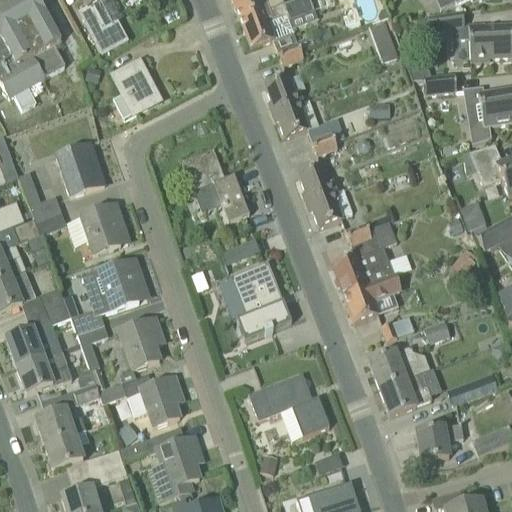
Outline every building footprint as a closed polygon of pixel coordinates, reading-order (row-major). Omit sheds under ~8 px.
[(0,44),(34,109),(35,108),(27,94),(44,85),(31,62),(60,47),(34,0),(30,0),(0,16),(0,44)] [(105,32),(93,10),(111,0),(80,0),(87,13),(79,17),(101,60),(127,46),(117,26),(105,32)] [(229,0),(239,25),(268,14),(283,8),(280,0),(268,0),(262,2),(264,7),(259,8),(256,0),(229,0)] [(288,26),(314,16),(307,0),(305,0),(283,8),(268,14),(239,25),(250,54),(273,46),(265,24),(269,23),(271,27),(287,21),(288,26)] [(510,31),(483,32),(483,30),(463,31),(461,17),(417,24),(418,34),(429,33),(430,38),(454,34),(455,45),(469,45),(470,67),(489,66),(489,64),(511,63),(510,31)] [(368,33),(380,69),(397,63),(384,27),(368,33)] [(0,87),(9,104),(13,101),(21,116),(34,109),(0,44),(0,87)] [(287,53),(292,68),(302,64),(297,49),(287,53)] [(292,68),(287,53),(277,57),(282,72),(292,68)] [(159,106),(139,67),(112,80),(122,100),(113,105),(124,125),(159,106)] [(423,100),(455,97),(454,81),(422,84),(423,100)] [(274,118),(303,107),(299,95),(293,98),(287,82),(264,92),(274,118)] [(487,132),(511,128),(511,94),(482,99),(481,94),(463,96),(472,149),(489,144),(487,132)] [(284,144),(318,131),(308,106),(303,107),(274,118),(284,144)] [(369,109),(369,123),(389,123),(389,110),(369,109)] [(336,154),(331,139),(321,143),(327,158),(336,154)] [(327,158),(321,143),(311,147),(317,162),(327,158)] [(70,203),(104,191),(90,150),(56,162),(70,203)] [(465,183),(477,178),(482,192),(501,185),(508,201),(511,199),(511,162),(501,167),(494,151),(461,160),(465,183)] [(228,228),(249,221),(233,181),(222,185),(217,171),(219,170),(213,155),(181,167),(193,197),(213,189),(228,228)] [(298,181),(308,208),(337,197),(333,186),(327,188),(321,173),(298,181)] [(34,226),(35,228),(61,219),(54,203),(40,208),(29,179),(18,182),(34,226)] [(308,208),(318,234),(341,225),(336,212),(341,209),(337,197),(308,208)] [(0,212),(0,238),(24,229),(15,207),(0,212)] [(93,260),(119,252),(115,238),(124,234),(115,210),(80,222),(93,260)] [(35,228),(40,242),(66,232),(61,219),(35,228)] [(511,221),(474,240),(482,256),(497,249),(499,252),(502,257),(505,259),(511,263),(511,221)] [(34,226),(12,234),(18,250),(40,242),(35,228),(34,226)] [(343,300),(393,281),(382,253),(396,248),(388,229),(367,237),(370,244),(361,248),(355,233),(345,237),(355,263),(332,271),(343,300)] [(370,244),(367,237),(364,229),(355,233),(361,248),(370,244)] [(0,286),(10,283),(25,277),(14,249),(0,254),(0,286)] [(183,253),(187,267),(200,262),(197,253),(192,250),(183,253)] [(448,276),(461,286),(474,269),(462,259),(448,276)] [(143,291),(134,266),(87,282),(97,314),(100,321),(138,308),(134,294),(143,291)] [(279,301),(267,269),(217,288),(231,326),(237,324),(245,345),(264,338),(265,341),(272,338),(271,335),(290,328),(282,308),(278,309),(275,302),(279,301)] [(10,283),(0,286),(0,319),(36,305),(31,292),(25,277),(10,283)] [(377,321),(373,308),(399,298),(393,281),(343,300),(354,329),(377,321)] [(65,311),(62,304),(58,295),(40,303),(46,318),(65,311)] [(71,300),(62,304),(65,311),(70,324),(79,321),(71,300)] [(473,304),(477,313),(488,309),(485,300),(473,304)] [(43,362),(61,356),(51,331),(70,324),(65,311),(46,318),(49,326),(29,334),(30,336),(5,345),(16,372),(43,362)] [(103,332),(100,321),(97,314),(79,321),(70,324),(77,341),(103,332)] [(411,338),(406,322),(380,332),(386,347),(411,338)] [(132,374),(132,376),(159,366),(154,352),(163,349),(154,324),(119,337),(125,353),(113,357),(120,378),(132,374)] [(423,336),(428,350),(450,342),(444,328),(423,336)] [(107,343),(103,332),(77,341),(80,352),(107,343)] [(411,365),(415,364),(410,351),(368,367),(378,394),(404,385),(417,380),(411,365)] [(52,393),(72,386),(61,356),(43,362),(16,372),(26,400),(51,391),(52,393)] [(105,395),(98,375),(90,378),(94,389),(97,397),(105,395)] [(102,410),(126,401),(140,396),(140,394),(152,390),(148,380),(121,389),(105,395),(97,397),(99,403),(102,410)] [(291,414),(302,443),(329,433),(317,403),(312,405),(302,380),(248,401),(258,427),(291,414)] [(388,423),(431,408),(426,394),(423,396),(417,380),(404,385),(378,394),(388,423)] [(498,394),(492,380),(447,396),(452,411),(498,394)] [(140,396),(153,433),(179,424),(175,410),(183,407),(175,382),(152,390),(140,394),(140,396)] [(94,389),(72,397),(77,410),(99,403),(97,397),(94,389)] [(35,425),(44,450),(84,437),(85,436),(81,423),(70,427),(65,414),(35,425)] [(458,431),(414,438),(419,468),(447,464),(444,448),(461,445),(458,431)] [(84,437),(44,450),(53,476),(83,466),(79,453),(89,450),(84,437)] [(478,462),(500,453),(494,439),(473,448),(478,462)] [(195,442),(159,454),(175,502),(190,497),(187,488),(199,484),(194,470),(203,467),(195,442)] [(152,444),(118,455),(122,468),(156,457),(152,444)] [(87,465),(91,478),(122,468),(118,455),(87,465)] [(337,457),(312,467),(318,481),(343,471),(337,457)] [(122,468),(91,478),(95,492),(127,481),(122,468)] [(354,511),(348,492),(297,508),(298,511),(354,511)] [(61,502),(63,511),(97,511),(92,493),(61,502)] [(483,511),(482,504),(463,509),(460,497),(431,505),(432,511),(483,511)]
